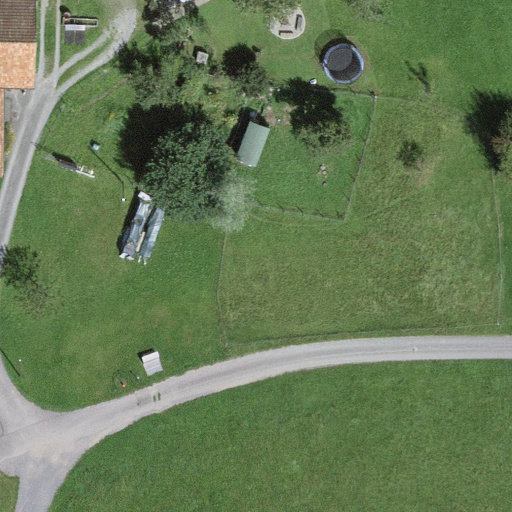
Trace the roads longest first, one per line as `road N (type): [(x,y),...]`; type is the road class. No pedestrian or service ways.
road 1 (track): [(141,27),(58,89),(6,308),(16,381),(52,444),(55,486),(47,511)]
road 2 (unclassified): [(511,347),(347,349),(176,399),(52,444),(0,473)]
